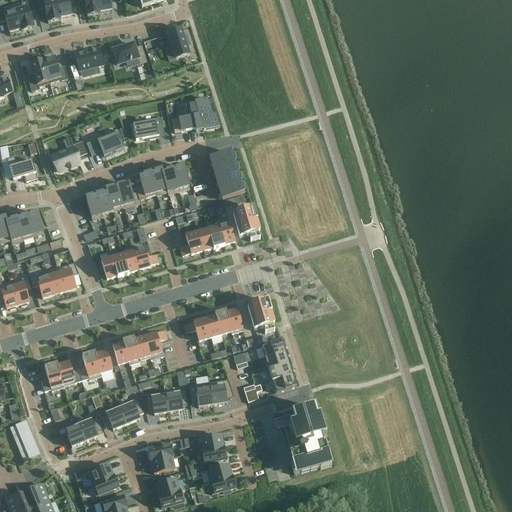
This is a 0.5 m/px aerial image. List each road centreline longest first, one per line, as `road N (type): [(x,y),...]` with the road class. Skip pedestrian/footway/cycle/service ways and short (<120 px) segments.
road 1 (residential): [(235,422),(309,394),(271,267),(105,316)]
road 2 (residential): [(186,11),(0,57)]
road 3 (residential): [(228,140),(57,196)]
road 4 (residential): [(57,196),(105,316)]
road 5 (residential): [(13,343),(52,463)]
